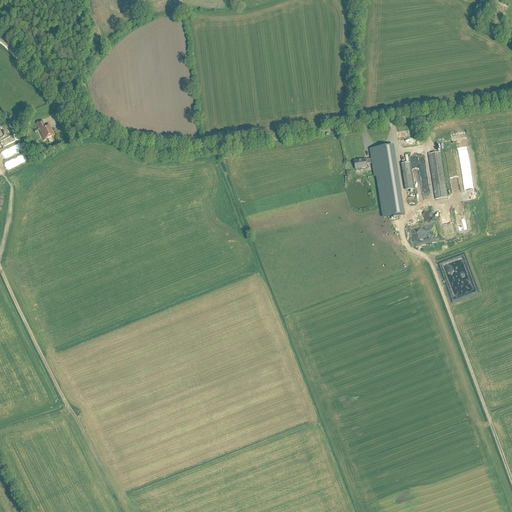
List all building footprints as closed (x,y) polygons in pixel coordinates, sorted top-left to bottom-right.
[(42,121),(36,124),(44,141),(55,136),(49,124),(45,127),(42,121)] [(65,123),(59,125),(62,133),(68,130),(65,123)] [(452,142),(466,139),(465,133),(450,135),(452,142)] [(370,150),(372,159),(372,164),(375,177),(377,177),(380,196),(383,219),(403,216),(400,193),(393,147),(370,150)] [(440,153),(429,155),(436,201),(447,199),(440,153)] [(366,160),(354,161),(355,171),(356,170),(357,172),(358,173),(361,172),(362,171),(362,170),(367,169),(367,165),(372,164),(372,159),(366,160)] [(8,161),(1,165),(4,171),(11,167),(8,161)] [(409,164),(401,165),(405,192),(413,190),(409,164)] [(429,210),(428,209),(427,209),(425,208),(423,209),(421,210),(419,211),(418,213),(418,216),(418,218),(419,220),(421,222),(423,223),(425,223),(427,223),(429,222),(431,220),(432,218),(432,216),(432,213),(431,211),(429,210)]
